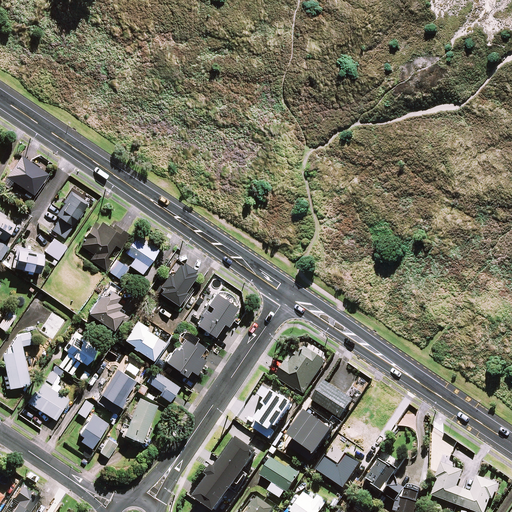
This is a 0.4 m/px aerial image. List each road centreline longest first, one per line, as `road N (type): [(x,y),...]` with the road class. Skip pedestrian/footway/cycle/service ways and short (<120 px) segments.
road 1 (secondary): [(0,100),(286,296)]
road 2 (secondary): [(286,296),(511,443)]
road 3 (tertiary): [(148,503),(286,296)]
road 4 (residential): [(115,508),(0,430)]
